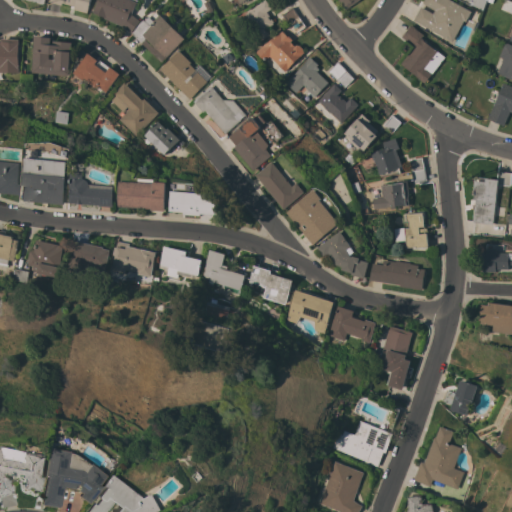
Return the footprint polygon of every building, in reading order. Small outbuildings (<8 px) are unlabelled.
[(50,2),(50,0),(90,0),(87,13),(73,9),(74,6),(63,3),(62,5),(50,2)] [(104,18),(105,17),(93,12),(98,0),(132,0),(137,2),(132,14),(140,20),(131,32),(123,26),(104,18)] [(263,0),(265,0),(272,8),(267,12),(273,21),(272,23),(273,24),(265,29),(269,35),(259,42),(250,28),(253,26),(245,14),(263,0)] [(339,0),(358,0),(346,9),(339,0)] [(450,0),(471,11),(466,22),(464,20),(452,41),(414,20),(421,7),(433,13),(435,10),(423,3),(424,0),(450,0)] [(487,0),(483,10),(469,5),(471,2),(466,0),(487,0)] [(208,1),(213,10),(208,12),(204,3),(208,1)] [(281,15),(292,7),(299,18),(289,25),(281,15)] [(133,33),(140,23),(144,19),(151,25),(154,21),(160,14),(185,38),(162,62),(133,33)] [(299,18),(305,27),(295,34),(289,25),(299,18)] [(414,46),(402,37),(411,25),(415,28),(424,35),(422,38),(424,39),(423,40),(445,57),(425,83),(415,76),(416,75),(401,64),(414,46)] [(284,72),(269,56),(264,61),(256,52),(265,43),(269,42),(272,38),(273,39),(280,32),(281,33),(283,31),(286,35),(287,34),(293,40),(291,42),(295,46),(297,45),(300,46),(303,49),(304,52),(284,72)] [(30,72),(34,36),(51,38),(50,43),(55,43),(55,41),(71,43),(68,71),(66,71),(65,76),(30,72)] [(18,40),(17,74),(0,74),(0,40),(5,40),(18,40)] [(511,45),(511,79),(502,75),(497,73),(503,58),(499,57),(505,42),(511,45)] [(196,69),(201,65),(212,76),(207,81),(208,82),(190,99),(160,69),(180,50),(191,62),(190,64),(196,69)] [(105,92),(96,85),(95,87),(83,79),(82,81),(72,73),(87,53),(97,60),(94,64),(96,65),(100,60),(109,67),(119,74),(105,92)] [(328,82),(314,97),(304,86),(303,84),(295,92),(285,82),(293,73),(294,74),(305,63),(304,62),(310,56),(318,64),(316,66),(319,69),(317,71),(328,82)] [(328,71),(338,62),(346,71),(337,80),(328,71)] [(346,71),(353,78),(344,88),(337,80),(346,71)] [(142,100),(144,98),(158,112),(135,136),(118,119),(129,109),(126,106),(123,110),(112,99),(116,96),(114,94),(125,83),(142,100)] [(335,83),(342,90),(337,95),(338,96),(339,95),(346,102),(351,97),(358,104),(341,122),(328,110),(328,111),(324,108),(325,107),(318,100),(335,83)] [(511,86),(511,111),(510,111),(504,125),(487,118),(494,103),(503,83),(511,86)] [(205,111),(203,112),(194,101),(212,86),(224,99),(234,100),(246,114),(240,120),(225,134),(205,111)] [(69,112),(67,124),(55,122),(57,110),(69,112)] [(362,113),(370,121),(368,122),(377,130),(375,133),(377,135),(364,150),(360,147),(358,149),(349,141),(351,139),(345,133),(362,113)] [(234,147),(236,145),(229,136),(253,116),(254,119),(260,114),(267,122),(257,130),(268,144),(268,146),(266,148),(271,155),(253,170),(234,147)] [(392,132),(384,124),(392,114),(401,122),(392,132)] [(144,135),(158,121),(166,129),(167,128),(179,139),(178,141),(182,145),(178,150),(177,149),(175,151),(171,148),(164,154),(144,135)] [(140,139),(143,135),(148,140),(145,144),(140,139)] [(379,174),(374,159),(372,160),(370,153),(385,148),(383,142),(396,138),(399,148),(396,149),(402,166),(379,174)] [(21,200),(25,157),(67,162),(63,205),(21,200)] [(424,170),(426,180),(413,182),(411,172),(409,160),(422,157),(424,170)] [(18,194),(0,192),(0,160),(21,163),(18,194)] [(256,175),(272,161),(293,186),(297,182),(305,192),(284,209),(256,175)] [(114,186),(112,206),(69,203),(70,188),(69,188),(70,171),(83,172),(83,178),(85,179),(88,181),(89,184),(114,186)] [(511,173),(511,186),(498,184),(500,171),(511,173)] [(473,195),(472,195),(472,190),(473,190),(475,177),(497,180),(492,224),(473,222),(475,206),(472,205),(472,204),(475,205),(475,200),(473,199),(473,195)] [(117,206),(119,181),(139,182),(139,178),(154,179),(154,182),(167,183),(165,211),(151,210),(151,209),(117,206)] [(409,194),(408,194),(408,198),(410,198),(410,205),(403,206),(403,205),(395,206),(395,208),(391,208),(391,206),(386,207),(374,209),(373,198),(382,197),(380,184),(385,184),(385,182),(407,180),(409,194)] [(286,212),(314,189),(322,198),(320,200),(339,223),(313,245),(286,212)] [(219,195),(218,215),(201,214),(201,215),(184,214),(184,212),(169,211),(170,191),(219,195)] [(424,226),(418,227),(418,229),(427,228),(427,231),(419,232),(419,234),(426,233),(428,246),(415,248),(415,246),(406,247),(405,240),(395,241),(394,229),(404,228),(402,214),(422,212),(423,220),(424,226)] [(317,247),(340,231),(351,246),(351,247),(354,252),(350,255),(359,258),(359,259),(369,262),(364,278),(351,274),(351,272),(341,269),(342,266),(334,264),(334,261),(328,253),(324,256),(317,247)] [(0,233),(13,236),(13,239),(18,240),(14,261),(7,259),(6,264),(7,264),(6,266),(0,264),(0,233)] [(63,246),(56,277),(35,273),(36,271),(32,270),(33,266),(27,265),(28,258),(27,258),(28,253),(29,253),(30,250),(34,251),(36,240),(63,246)] [(102,249),(109,250),(106,262),(102,261),(100,268),(80,264),(78,272),(64,269),(71,240),(103,247),(102,249)] [(156,252),(150,277),(136,274),(136,271),(124,269),(123,272),(111,269),(114,255),(112,255),(114,247),(116,248),(116,247),(125,249),(126,245),(156,252)] [(187,251),(186,256),(202,260),(198,275),(196,275),(196,278),(178,274),(177,278),(166,275),(167,270),(158,268),(163,246),(187,251)] [(482,272),(483,248),(497,249),(496,253),(511,253),(511,264),(508,264),(508,269),(496,269),(495,272),(482,272)] [(241,290),(208,280),(209,278),(201,276),(208,252),(224,257),(222,264),(227,266),(226,269),(245,274),(241,290)] [(400,286),(400,285),(369,280),(373,263),(383,264),(383,259),(396,261),(396,260),(410,262),(410,263),(419,265),(418,268),(426,269),(422,290),(400,286)] [(254,265),(271,270),(270,273),(293,280),(285,305),(262,298),(265,288),(261,287),(262,286),(248,282),(254,265)] [(15,269),(27,271),(25,282),(13,280),(15,269)] [(333,302),(323,333),(314,330),(313,321),(300,316),(295,323),(285,320),(295,289),(333,302)] [(511,305),(511,333),(492,331),(493,325),(481,323),(481,320),(479,320),(482,304),(488,305),(489,302),(511,305)] [(327,335),(337,305),(353,311),(351,317),(365,321),(365,319),(376,323),(369,342),(362,340),(363,338),(346,333),(344,341),(327,335)] [(269,310),(270,310),(271,308),(283,314),(280,321),(267,314),(269,310)] [(221,353),(227,329),(203,322),(197,346),(221,353)] [(405,359),(411,361),(407,373),(403,388),(389,384),(392,372),(377,368),(389,326),(413,332),(405,359)] [(467,415),(450,410),(461,380),(477,385),(467,415)] [(446,390),(454,393),(450,405),(441,402),(446,390)] [(331,447),(337,433),(340,435),(342,430),(354,434),(359,420),(392,434),(384,453),(383,452),(378,467),(363,461),(364,460),(332,448),(331,447)] [(434,437),(435,438),(440,426),(453,431),(448,443),(460,448),(452,468),(462,472),(455,488),(432,479),(429,486),(413,480),(420,461),(424,463),(434,437)] [(0,446),(2,446),(28,452),(46,455),(40,491),(24,488),(25,477),(8,475),(13,492),(0,496),(0,446)] [(73,452),(73,453),(79,454),(88,460),(93,465),(94,464),(110,476),(89,503),(79,496),(82,493),(77,489),(65,487),(61,506),(60,506),(60,508),(42,504),(53,448),(73,452)] [(353,500),(362,506),(358,511),(341,511),(318,503),(334,461),(363,472),(353,500)] [(159,511),(116,511),(120,507),(112,501),(104,511),(105,511),(86,511),(93,503),(95,504),(100,498),(98,496),(115,474),(146,498),(154,493),(163,510),(159,511)] [(406,511),(408,509),(407,496),(421,495),(422,504),(431,504),(433,510),(432,511),(406,511)]
